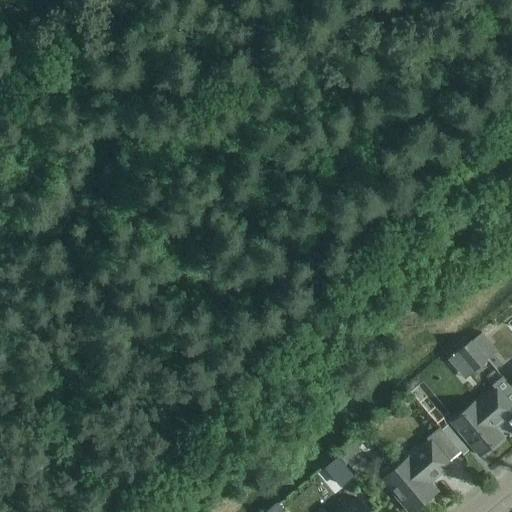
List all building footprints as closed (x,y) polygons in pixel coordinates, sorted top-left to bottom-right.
[(472,341),(455,355),(472,374),(488,360),(472,341)] [(452,422),(467,440),(480,456),(503,436),(495,427),(511,413),(511,406),(497,389),(476,407),(473,404),(452,422)] [(377,470),(377,473),(383,479),(399,498),(410,511),(412,511),(437,492),(429,482),(451,464),(449,463),(463,452),(443,428),(429,439),(431,441),(410,460),(408,458),(398,467),(393,460),(388,461),(377,470)] [(358,475),(371,464),(358,449),(345,460),(358,475)] [(370,511),(359,498),(342,511),(370,511)]
